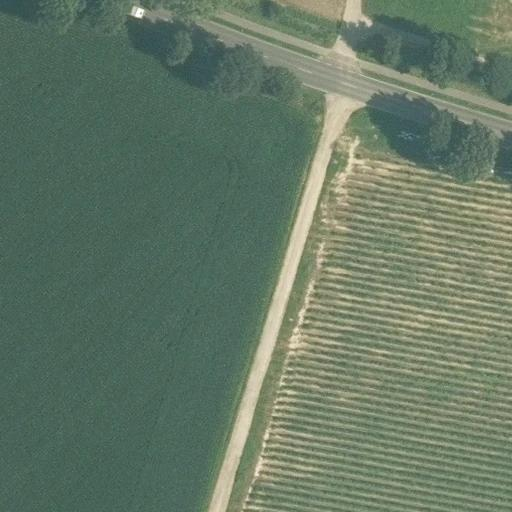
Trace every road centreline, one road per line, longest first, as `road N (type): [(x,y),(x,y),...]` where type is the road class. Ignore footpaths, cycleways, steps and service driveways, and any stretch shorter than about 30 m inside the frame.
road 1 (tertiary): [(511,140),(243,59),(90,0)]
road 2 (track): [(332,127),(219,511)]
road 3 (track): [(511,76),(351,29)]
